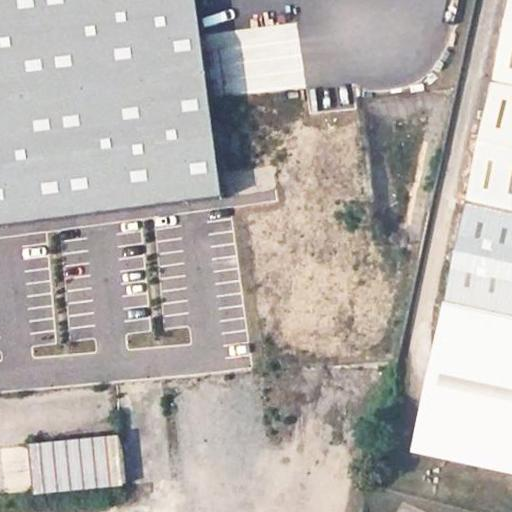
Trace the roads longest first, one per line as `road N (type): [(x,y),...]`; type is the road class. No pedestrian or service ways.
road 1 (unknown): [(0,363),(203,343),(189,223)]
road 2 (unknown): [(111,355),(93,229)]
